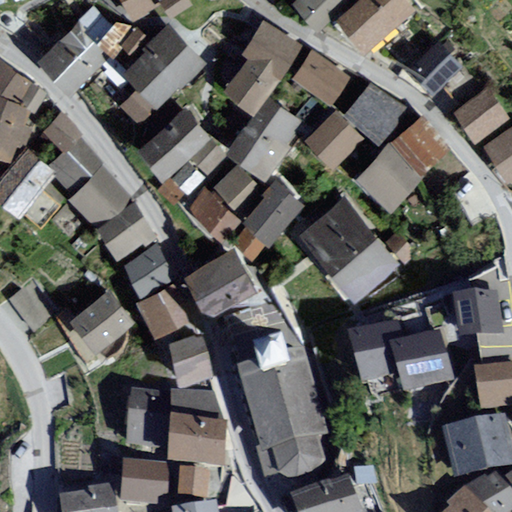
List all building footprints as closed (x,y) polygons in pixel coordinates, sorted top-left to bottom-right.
[(117,0),(129,14),(152,4),(149,0),(117,0)] [(173,17),(194,7),(186,0),(163,0),(160,2),(173,17)] [(351,0),(291,0),(288,3),(317,31),(333,17),(353,1),(351,0)] [(354,0),(333,17),(362,48),(412,9),(404,0),(354,0)] [(93,8),(35,62),(65,89),(131,30),(93,8)] [(303,47),(259,22),(239,51),(282,77),(303,47)] [(158,102),(199,63),(164,30),(124,69),(158,102)] [(428,92),(461,64),(436,40),(403,66),(428,92)] [(309,50),(291,79),(328,106),(349,77),(309,50)] [(246,59),(223,88),(253,112),(280,79),(246,59)] [(35,85),(0,64),(0,90),(22,103),(35,85)] [(368,85),(344,114),(377,144),(408,110),(368,85)] [(451,111),(473,142),(508,116),(486,87),(451,111)] [(119,103),(136,121),(154,107),(134,88),(119,103)] [(0,95),(0,152),(14,159),(29,109),(0,95)] [(230,151),(262,176),(285,149),(276,143),(293,125),(269,99),(230,151)] [(161,176),(209,139),(185,109),(137,144),(161,176)] [(328,112),(300,136),(332,169),(361,142),(328,112)] [(74,140),(78,137),(57,115),(44,130),(64,147),(74,140)] [(511,125),(480,145),(504,183),(511,178),(511,125)] [(74,140),(40,168),(74,199),(101,169),(74,140)] [(386,144),(354,179),(390,212),(417,177),(386,144)] [(212,145),(194,161),(204,169),(221,153),(212,145)] [(49,181),(23,156),(0,179),(0,200),(17,214),(49,181)] [(259,190),(232,163),(209,181),(236,208),(259,190)] [(185,165),(169,176),(176,183),(192,172),(185,165)] [(130,197),(107,170),(72,206),(93,227),(130,197)] [(269,239),(299,205),(273,177),(239,211),(269,239)] [(220,237),(236,219),(203,189),(186,206),(220,237)] [(341,195),(298,232),(355,300),(396,265),(341,195)] [(134,204),(98,225),(117,255),(153,234),(134,204)] [(253,258),(263,244),(239,226),(226,240),(253,258)] [(152,244),(120,260),(139,295),(169,277),(152,244)] [(228,249),(184,272),(203,314),(254,291),(228,249)] [(32,280),(3,298),(29,333),(53,320),(32,280)] [(170,285),(135,301),(153,336),(191,317),(170,285)] [(107,287),(69,320),(95,350),(132,323),(107,287)] [(494,297),(451,302),(458,342),(500,335),(494,297)] [(400,323),(346,338),(359,383),(397,373),(389,345),(405,340),(400,323)] [(451,384),(436,331),(405,340),(389,345),(397,373),(404,397),(451,384)] [(197,335),(168,343),(177,383),(207,374),(197,335)] [(328,435),(306,347),(240,363),(262,453),(275,450),(281,475),(327,464),(320,437),(328,435)] [(511,366),(473,372),(477,412),(511,406),(511,366)] [(210,392),(169,395),(171,422),(223,427),(210,392)] [(164,399),(131,396),(125,442),(161,445),(164,399)] [(511,442),(506,417),(441,430),(454,481),(511,467),(511,442)] [(223,468),(223,427),(171,422),(168,466),(223,468)] [(164,466),(120,463),(119,503),(162,506),(164,466)] [(213,475),(178,473),(177,497),(212,502),(213,475)] [(360,511),(345,476),(290,502),(294,511),(360,511)] [(487,511),(507,511),(511,509),(511,502),(491,476),(468,490),(487,511)] [(452,511),(484,511),(464,490),(444,504),(452,511)] [(114,511),(111,492),(59,502),(61,511),(114,511)]
